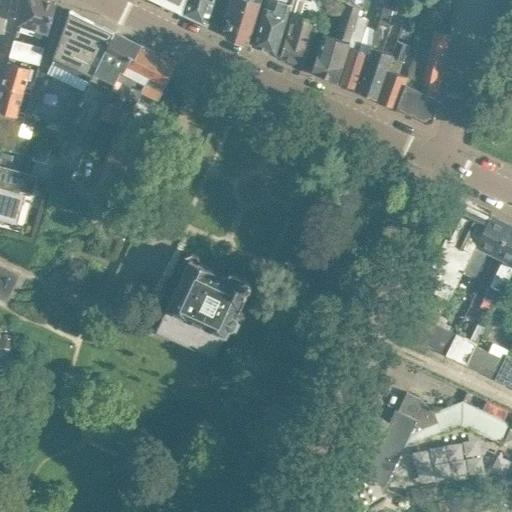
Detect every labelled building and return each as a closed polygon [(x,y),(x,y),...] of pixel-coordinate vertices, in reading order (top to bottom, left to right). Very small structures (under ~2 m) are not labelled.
[(48,31),(56,3),(49,0),(24,0),(18,23),(48,31)] [(207,21),(213,0),(183,0),(182,5),(181,9),(207,21)] [(227,0),(224,12),(228,14),(225,26),(228,31),(248,40),(259,0),(227,0)] [(264,0),(252,41),(275,52),(291,0),(264,0)] [(295,0),(292,13),(280,55),(303,65),(312,33),(321,0),(311,0),(311,2),(305,0),(295,0)] [(312,33),(303,65),(312,68),(312,69),(336,80),(337,80),(357,16),(360,6),(346,2),(345,4),(334,37),(322,34),(322,36),(312,33)] [(376,98),(391,54),(381,51),(394,8),(383,4),(368,53),(357,89),(376,98)] [(114,31),(69,10),(54,56),(92,75),(98,63),(114,31)] [(357,89),(368,53),(358,50),(368,19),(357,16),(337,80),(357,89)] [(432,118),(449,34),(424,30),(407,76),(396,107),(427,122),(432,118)] [(92,75),(90,79),(112,90),(114,86),(113,85),(115,80),(120,71),(123,73),(130,59),(133,60),(141,44),(114,31),(98,63),(92,75)] [(39,65),(44,47),(14,39),(9,57),(39,65)] [(396,107),(407,76),(398,72),(407,46),(395,42),(391,54),(376,98),(396,107)] [(141,92),(159,53),(141,44),(133,60),(130,59),(123,73),(120,71),(115,80),(113,85),(114,86),(112,90),(137,102),(141,92)] [(175,61),(159,53),(141,92),(158,100),(175,61)] [(34,69),(8,62),(2,86),(22,92),(26,79),(31,80),(34,69)] [(0,110),(16,115),(22,92),(2,86),(0,91),(0,110)] [(118,110),(106,105),(98,120),(111,125),(118,110)] [(18,135),(23,119),(0,112),(0,147),(24,155),(29,138),(18,135)] [(118,200),(142,144),(119,134),(96,190),(118,200)] [(36,142),(31,158),(46,163),(51,146),(36,142)] [(55,162),(46,189),(66,194),(72,197),(78,181),(72,178),(75,170),(55,162)] [(37,175),(0,164),(0,215),(15,220),(22,196),(19,195),(20,191),(32,194),(37,175)] [(456,283),(489,213),(463,201),(430,271),(441,276),(434,292),(438,293),(419,332),(429,338),(429,337),(430,338),(456,283)] [(489,213),(462,270),(472,275),(475,277),(487,252),(493,255),(508,223),(489,213)] [(495,305),(511,270),(511,225),(496,256),(502,259),(483,299),(495,305)] [(227,276),(219,272),(199,262),(198,256),(191,254),(185,256),(182,262),(185,268),(156,331),(214,356),(227,327),(232,325),(234,326),(237,318),(235,318),(233,313),(245,283),(243,277),(234,273),(227,275),(227,276)] [(446,355),(456,334),(437,325),(427,345),(446,355)] [(422,352),(429,338),(419,332),(407,327),(400,341),(422,352)] [(10,345),(13,333),(6,331),(3,343),(10,345)] [(467,364),(475,346),(476,344),(456,334),(446,355),(467,364)] [(495,379),(504,360),(475,346),(467,364),(466,365),(495,379)] [(504,360),(495,379),(511,387),(511,359),(506,356),(504,360)] [(390,363),(391,363),(399,367),(402,361),(393,357),(390,363)] [(392,382),(385,378),(383,377),(380,383),(389,388),(392,382)] [(370,414),(345,467),(385,484),(403,446),(406,441),(404,435),(432,424),(428,415),(422,399),(407,392),(398,410),(396,409),(389,422),(370,414)] [(459,402),(428,415),(432,424),(404,435),(406,441),(403,446),(460,424),(502,441),(508,424),(459,402)]
